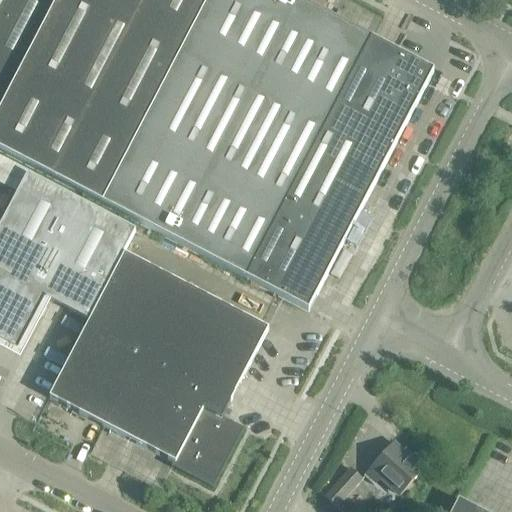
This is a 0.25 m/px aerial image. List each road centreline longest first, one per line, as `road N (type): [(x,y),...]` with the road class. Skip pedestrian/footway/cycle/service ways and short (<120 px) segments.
road 1 (unclassified): [(511,67),(378,327)]
road 2 (unclassified): [(284,511),(378,327)]
road 3 (unclassified): [(112,511),(0,453)]
